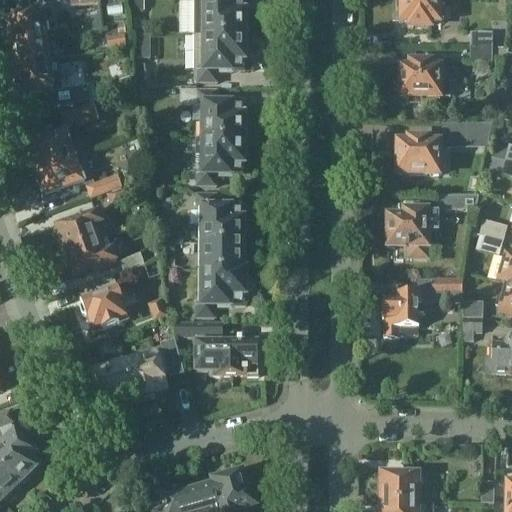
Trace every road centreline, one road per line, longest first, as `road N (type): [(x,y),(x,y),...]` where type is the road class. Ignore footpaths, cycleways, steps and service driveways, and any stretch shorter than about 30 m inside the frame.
road 1 (residential): [(340,427),(342,0)]
road 2 (residential): [(300,0),(299,426)]
road 3 (residential): [(90,477),(0,231)]
road 4 (residential): [(90,477),(254,429),(299,426)]
road 5 (residential): [(340,427),(511,427)]
